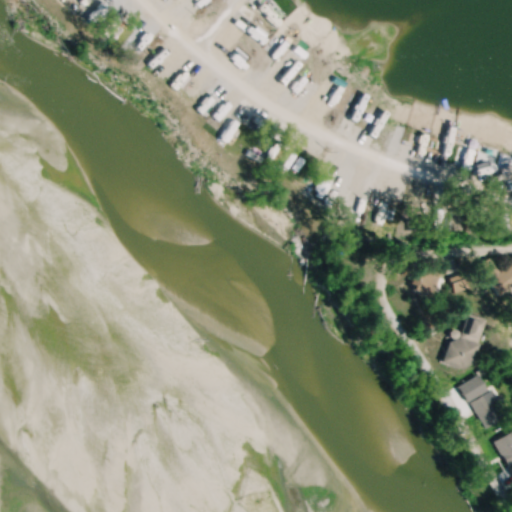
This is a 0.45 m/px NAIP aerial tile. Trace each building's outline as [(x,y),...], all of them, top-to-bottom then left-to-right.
[(511,284),(511,264),(501,270),(508,287),(511,284)] [(416,285),(430,290),(436,277),(422,271),(416,285)] [(448,340),(440,361),(466,372),(486,320),(469,314),(458,343),(448,340)] [(490,390),(486,392),(476,375),(458,386),(483,428),(505,415),(490,390)] [(511,429),(492,441),(507,469),(511,466),(511,429)]
